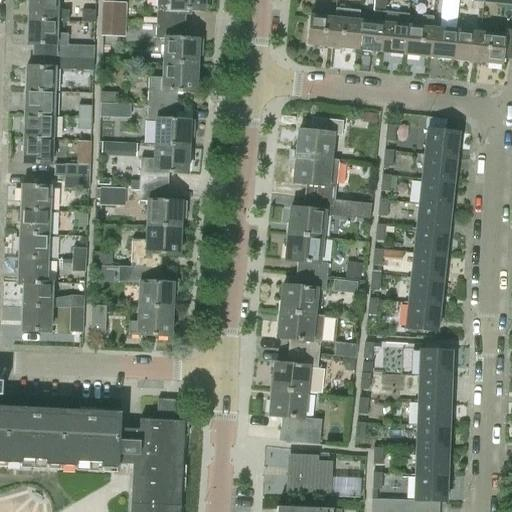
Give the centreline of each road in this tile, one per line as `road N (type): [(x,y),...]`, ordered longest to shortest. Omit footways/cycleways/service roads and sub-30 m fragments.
road 1 (residential): [(498,113),(479,511)]
road 2 (tertiary): [(226,383),(251,79)]
road 3 (residential): [(251,79),(498,113)]
road 4 (residential): [(0,370),(226,383)]
road 5 (tertiary): [(217,511),(226,383)]
